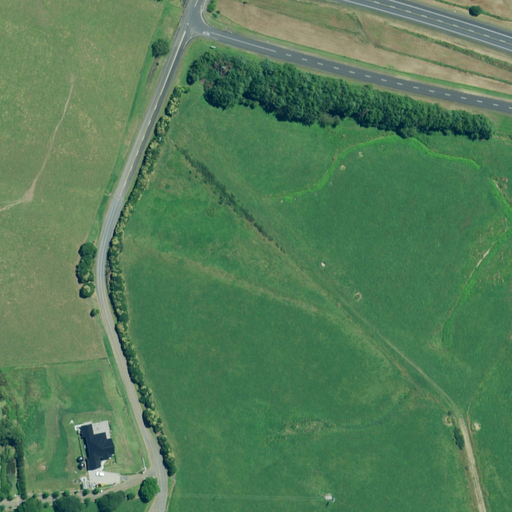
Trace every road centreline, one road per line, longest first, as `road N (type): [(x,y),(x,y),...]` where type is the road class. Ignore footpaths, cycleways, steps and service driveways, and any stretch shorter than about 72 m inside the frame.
road 1 (unclassified): [(186,24),(118,199),(102,266),(107,313),(157,460)]
road 2 (unclassified): [(511,108),(186,24)]
road 3 (trunk): [(382,0),(511,41)]
